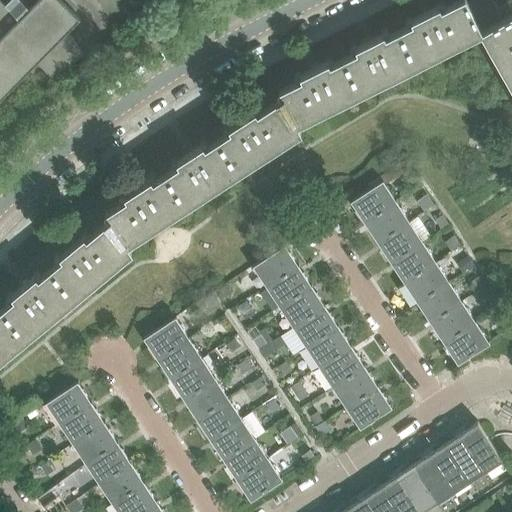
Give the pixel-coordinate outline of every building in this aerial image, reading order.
[(0,0),(0,98),(36,62),(52,77),(83,54),(67,31),(80,17),(62,0),(36,0),(29,8),(21,0),(8,0),(5,4),(0,0)] [(417,64),(481,31),(481,30),(476,20),(468,3),(466,0),(458,0),(441,9),(439,5),(429,10),(411,19),(413,23),(400,29),(417,64)] [(492,0),(474,0),(468,3),(476,20),(497,8),(492,0)] [(481,30),(511,13),(511,10),(507,2),(497,8),(476,20),(481,30)] [(511,13),(481,30),(481,31),(511,85),(511,84),(511,13)] [(361,91),(417,64),(400,29),(386,36),(384,33),(356,47),(358,51),(344,57),(361,91)] [(297,123),(361,91),(344,57),(330,64),(328,60),(300,74),(302,78),(279,90),(281,95),(291,113),(297,123)] [(240,170),(301,131),(297,123),(291,113),(281,95),(276,99),(277,100),(257,113),(255,109),(229,127),(231,130),(219,138),(240,170)] [(187,204),(240,170),(219,138),(205,147),(203,143),(194,149),(177,160),(179,164),(167,172),(187,204)] [(127,243),(187,204),(167,172),(153,181),(151,177),(125,194),(127,198),(105,212),(108,217),(127,243)] [(365,222),(397,200),(383,180),(351,201),(365,222)] [(426,193),(416,200),(423,210),(433,203),(426,193)] [(377,241),(410,220),(397,200),(365,222),(377,241)] [(442,214),(434,219),(440,228),(448,224),(448,223),(442,214)] [(75,297),(132,250),(127,243),(108,217),(104,221),(105,223),(87,237),(84,234),(60,254),(63,257),(51,267),(75,297)] [(390,261),(423,240),(410,220),(377,241),(390,261)] [(460,244),(453,235),(444,241),(450,250),(460,244)] [(404,282),(436,260),(423,240),(390,261),(404,282)] [(267,286),(299,264),(285,244),(253,265),(267,286)] [(466,255),(456,262),(462,272),(473,264),(466,255)] [(417,302),(449,280),(436,260),(404,282),(417,302)] [(280,306),(312,285),(299,264),(267,286),(280,306)] [(27,337),(75,297),(51,267),(39,277),(36,274),(35,274),(12,294),(15,297),(2,307),(27,337)] [(485,283),(479,275),(471,281),(476,289),(485,283)] [(431,322),(463,300),(449,280),(417,302),(431,322)] [(225,284),(218,290),(223,297),(231,291),(225,284)] [(293,326),(325,305),(312,285),(280,306),(293,326)] [(217,305),(211,295),(202,301),(208,311),(217,305)] [(499,303),(493,295),(484,301),(489,309),(499,303)] [(252,309),(246,300),(237,306),(243,315),(252,309)] [(444,342),(476,320),(463,300),(431,322),(444,342)] [(306,346),(338,325),(325,305),(293,326),(306,346)] [(0,358),(27,337),(2,307),(0,309),(0,358)] [(157,358),(189,337),(176,316),(144,337),(157,358)] [(507,319),(501,322),(506,328),(511,325),(507,319)] [(457,362),(489,341),(476,320),(444,342),(457,362)] [(319,366),(352,345),(338,325),(306,346),(319,366)] [(170,378),(202,356),(189,337),(157,358),(170,378)] [(234,337),(226,343),(231,351),(239,345),(234,337)] [(264,357),(278,347),(272,339),(258,349),(264,357)] [(333,386),(365,365),(352,345),(319,366),(333,386)] [(216,377),(202,356),(170,378),(183,398),(216,377)] [(245,358),(237,364),(244,373),(252,367),(245,358)] [(291,370),(285,361),(276,367),(282,376),(291,370)] [(346,406),(378,385),(365,365),(333,386),(346,406)] [(262,374),(250,382),(256,390),(267,382),(262,374)] [(197,418),(229,396),(216,377),(183,398),(197,418)] [(59,422),(91,401),(78,381),(46,402),(59,422)] [(308,394),(299,381),(290,387),(299,401),(308,394)] [(359,427),(392,405),(378,385),(346,406),(359,427)] [(210,439),(242,417),(229,396),(197,418),(210,439)] [(273,398),(266,403),(272,411),(279,407),(273,398)] [(72,442),(105,420),(91,401),(59,422),(72,442)] [(323,419),(318,411),(309,416),(315,425),(323,419)] [(223,458),(255,437),(242,417),(210,439),(223,458)] [(29,429),(23,420),(14,426),(20,435),(29,429)] [(86,462),(118,441),(105,420),(72,442),(86,462)] [(330,430),(325,421),(316,426),(321,435),(330,430)] [(494,446),(489,438),(478,421),(461,432),(485,469),(469,480),(453,491),(437,501),(421,511),(420,511),(454,511),(511,474),(511,473),(502,458),(499,453),(494,446)] [(485,469),(461,432),(445,443),(469,480),(485,469)] [(236,478),(269,457),(255,437),(223,458),(236,478)] [(42,448),(35,438),(26,444),(33,454),(42,448)] [(99,482),(131,461),(118,441),(86,462),(99,482)] [(469,480),(445,443),(429,453),(453,491),(469,480)] [(310,449),(301,455),(306,462),(315,456),(310,449)] [(453,491),(429,453),(413,464),(437,501),(453,491)] [(250,499),(282,478),(269,457),(236,478),(250,499)] [(56,468),(49,459),(40,465),(47,475),(56,468)] [(112,503),(145,481),(131,461),(99,482),(112,503)] [(437,501),(413,464),(397,474),(421,511),(437,501)] [(420,511),(421,511),(397,474),(381,485),(398,511),(420,511)] [(68,487),(62,479),(53,485),(59,493),(68,487)] [(118,511),(141,511),(158,501),(145,481),(112,503),(118,511)] [(398,511),(381,485),(365,495),(375,511),(398,511)] [(375,511),(365,495),(348,506),(352,511),(375,511)] [(76,511),(82,509),(75,499),(66,504),(70,511),(76,511)] [(164,511),(158,501),(141,511),(164,511)]
